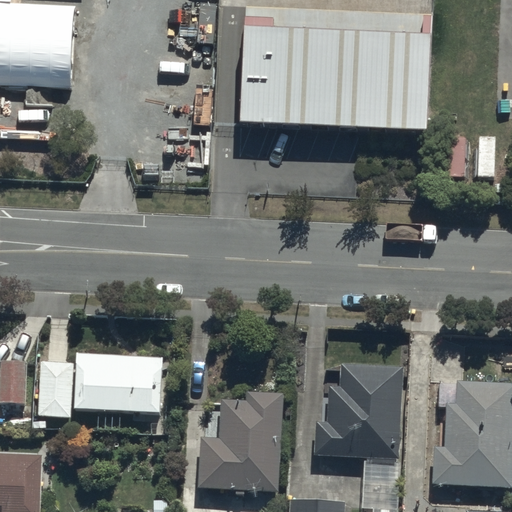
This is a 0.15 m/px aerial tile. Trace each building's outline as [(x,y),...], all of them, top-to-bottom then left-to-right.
[(430,40),(242,34),(240,132),(427,137),(430,40)] [(163,362),(76,358),(74,414),(161,418),(163,362)] [(25,361),(0,359),(0,401),(23,402),(25,361)] [(72,362),(40,360),(37,414),(70,415),(72,362)] [(327,421),(313,420),(312,455),(398,458),(402,366),(340,363),(339,386),(328,385),(327,421)] [(511,380),(455,379),(454,403),(444,402),(442,444),(434,443),(432,484),(511,486),(511,380)] [(277,491),(282,391),(245,389),(244,398),(218,396),(217,437),(199,436),(199,439),(186,439),(185,457),(199,458),(198,487),(277,491)] [(38,511),(40,453),(0,451),(0,511),(38,511)] [(165,511),(166,498),(154,498),(153,511),(165,511)] [(287,511),(343,511),(344,503),(288,501),(287,511)]
